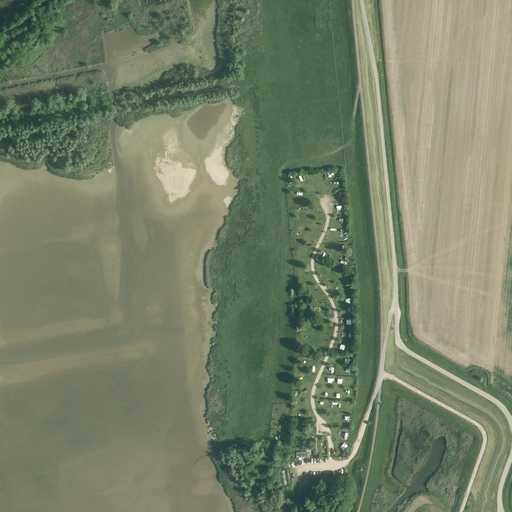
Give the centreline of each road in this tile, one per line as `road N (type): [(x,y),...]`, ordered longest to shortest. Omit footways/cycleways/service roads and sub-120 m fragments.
road 1 (unclassified): [(502,511),(511,428),(504,408),(419,360),(396,336),(395,264),(362,0)]
road 2 (track): [(328,198),(329,223),(311,264),(335,308),(337,330),(313,386),(331,466)]
road 3 (track): [(381,372),(484,432),(461,511)]
